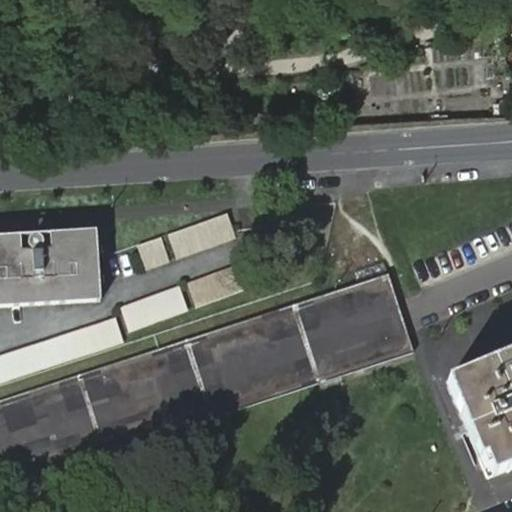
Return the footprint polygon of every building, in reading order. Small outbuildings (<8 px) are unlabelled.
[(173,240),(181,263),(240,240),(232,219),(173,240)] [(46,231),(48,240),(58,238),(67,238),(61,235),(57,234),(53,233),(46,231)] [(0,242),(0,306),(4,306),(20,306),(37,305),(54,303),(70,302),(86,301),(101,300),(99,280),(98,258),(97,240),(97,236),(67,238),(58,238),(48,240),(48,253),(33,257),(18,255),(18,241),(8,242),(0,242)] [(101,240),(97,236),(97,240),(98,258),(105,258),(105,253),(105,248),(103,243),(101,240)] [(28,243),(27,247),(28,250),(30,252),(31,253),(34,253),(36,252),(38,251),(40,249),(40,246),(39,242),(37,241),(34,239),(31,240),(29,241),(28,243)] [(141,251),(149,274),(172,265),(164,243),(141,251)] [(189,288),(197,311),(246,294),(238,271),(189,288)] [(318,301),(161,351),(184,430),(302,392),(414,356),(408,337),(396,302),(389,278),(327,298),(318,301)] [(117,312),(125,336),(190,314),(182,290),(117,312)] [(113,324),(0,359),(0,385),(120,346),(113,324)] [(0,488),(184,430),(161,351),(0,402),(0,488)] [(511,357),(448,383),(487,480),(511,469),(511,357)]
